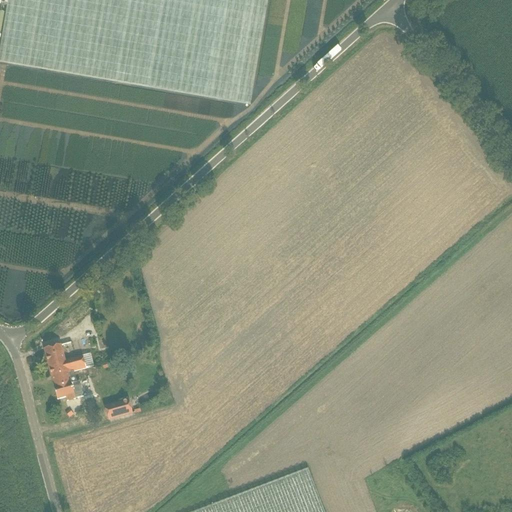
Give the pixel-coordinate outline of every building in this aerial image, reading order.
[(0,50),(0,62),(250,105),(268,0),(0,0),(0,41),(0,40),(0,5),(7,7),(0,50)] [(80,301),(75,306),(82,313),(87,309),(80,301)] [(72,322),(65,315),(60,320),(66,327),(72,322)] [(61,346),(44,350),(51,378),(68,373),(69,374),(74,373),(95,367),(92,354),(65,361),(61,346)] [(68,373),(51,378),(57,400),(57,401),(66,398),(67,402),(84,398),(80,382),(77,383),(74,373),(69,374),(68,373)] [(124,405),(124,402),(105,407),(108,421),(133,414),(130,404),(124,405)] [(196,511),(324,511),(308,470),(196,511)]
